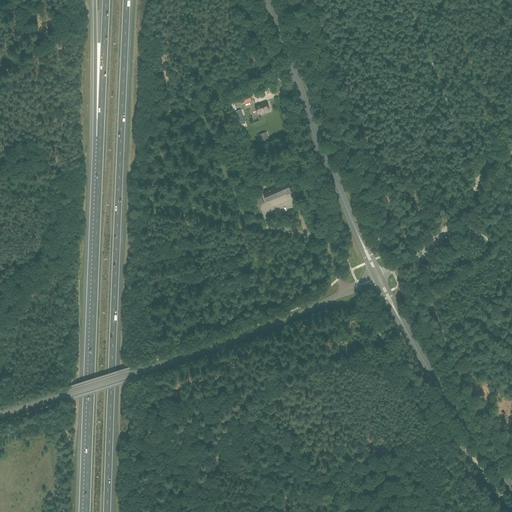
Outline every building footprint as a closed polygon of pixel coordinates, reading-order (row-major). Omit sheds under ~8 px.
[(269,110),(266,101),(255,106),(258,114),(269,110)] [(243,118),(240,109),(235,111),(238,120),(243,118)] [(258,134),(262,145),(270,143),(266,132),(258,134)] [(291,192),(287,182),(263,192),(267,201),(286,193),(287,194),(291,192)] [(252,197),(256,206),(264,203),(260,193),(252,197)]
